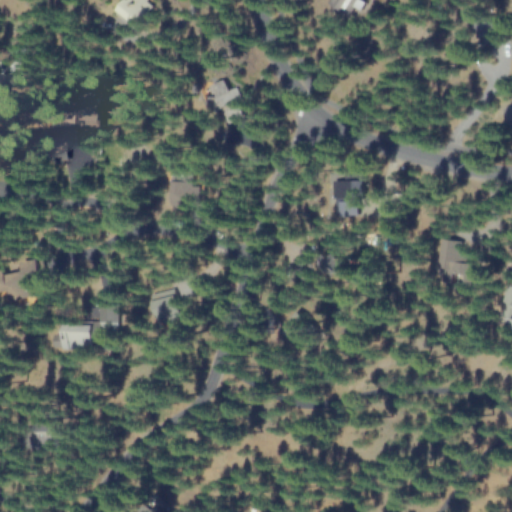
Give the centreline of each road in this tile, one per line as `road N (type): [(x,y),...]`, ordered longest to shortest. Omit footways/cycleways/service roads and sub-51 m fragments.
road 1 (residential): [(320,116),(281,174),(207,393),(131,451),(78,511)]
road 2 (residential): [(250,0),(268,47),(320,116),(396,151),(511,174)]
road 3 (residential): [(252,254),(92,204),(72,207),(56,224),(65,251),(149,228)]
